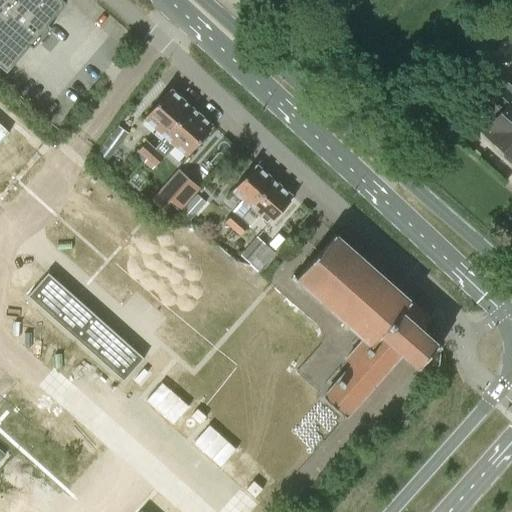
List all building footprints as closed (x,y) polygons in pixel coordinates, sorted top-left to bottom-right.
[(30,45),(33,48),(51,27),(48,24),(66,2),(64,0),(0,0),(0,65),(7,71),(30,45)] [(511,26),(503,37),(511,44),(511,26)] [(500,115),(485,134),(506,152),(504,156),(511,163),(511,162),(511,85),(491,67),(471,89),(500,115)] [(171,88),(144,119),(165,137),(192,107),(171,88)] [(165,138),(156,147),(165,156),(174,146),(186,156),(213,126),(192,107),(165,137),(165,138)] [(0,142),(12,129),(0,117),(0,142)] [(119,127),(98,155),(107,162),(128,133),(119,127)] [(156,147),(148,140),(139,150),(147,158),(156,147)] [(156,166),(165,156),(156,147),(147,158),(156,166)] [(233,191),(251,207),(275,180),(256,164),(233,191)] [(195,195),(173,176),(152,201),(163,210),(171,201),(182,210),(195,195)] [(293,197),(275,180),(251,207),(270,224),(293,197)] [(191,221),(206,204),(197,195),(181,213),(191,221)] [(233,213),(225,222),(233,228),(240,220),(233,213)] [(240,220),(233,228),(240,235),(248,226),(240,220)] [(422,330),(432,319),(335,234),(296,278),(364,338),(345,359),(351,364),(323,396),(346,416),(402,353),(418,367),(438,344),(422,330)] [(259,238),(243,256),(253,265),(259,271),(275,252),(275,251),(259,237),(259,238)] [(48,273),(27,296),(123,381),(144,359),(48,273)] [(188,407),(161,384),(146,401),(173,425),(188,407)] [(235,449),(209,426),(193,444),(220,467),(235,449)] [(262,489),(253,482),(245,490),(254,498),(262,489)]
